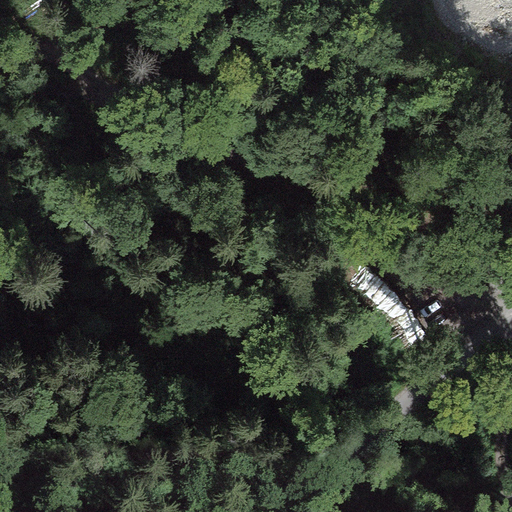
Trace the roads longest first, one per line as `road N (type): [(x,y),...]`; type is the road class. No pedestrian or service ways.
road 1 (track): [(413,436),(280,437),(0,310)]
road 2 (track): [(289,169),(493,359)]
road 3 (track): [(212,0),(430,171)]
road 4 (track): [(511,277),(430,171),(289,169)]
road 5 (tertiary): [(511,340),(336,511)]
road 6 (track): [(289,169),(194,152),(108,104)]
